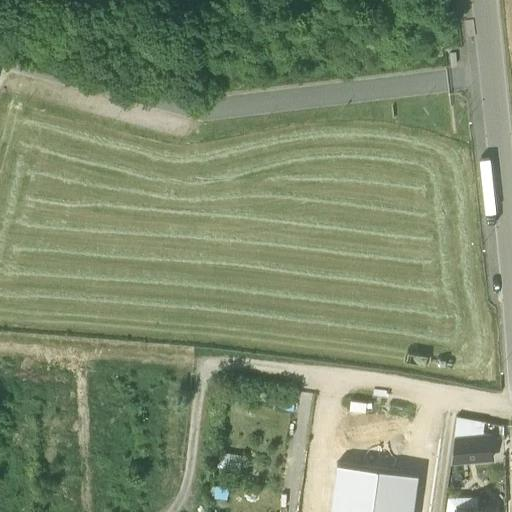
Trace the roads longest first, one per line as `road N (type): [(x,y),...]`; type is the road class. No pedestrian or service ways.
road 1 (track): [(0,345),(334,375),(511,405)]
road 2 (unclassified): [(482,0),(511,290)]
